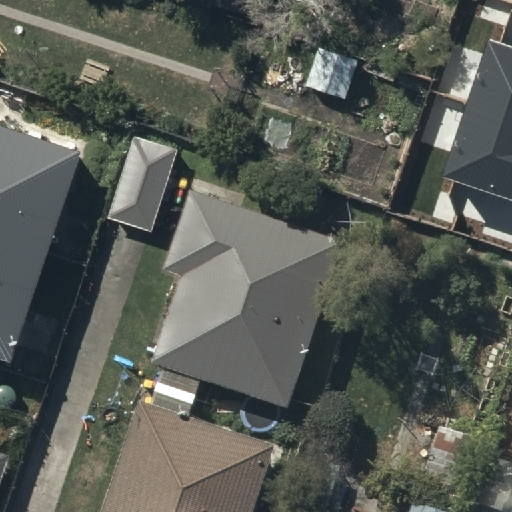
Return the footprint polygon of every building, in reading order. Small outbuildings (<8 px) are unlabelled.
[(511,47),(490,41),(444,177),(511,199),(511,47)] [(73,144),(0,120),(0,335),(9,339),(40,245),(73,144)] [(175,147),(137,135),(112,209),(150,222),(175,147)] [(157,360),(286,403),(339,246),(194,197),(171,263),(188,269),(157,360)] [(249,511),(271,449),(144,406),(108,511),(249,511)] [(456,511),(480,441),(437,428),(409,511),(456,511)]
